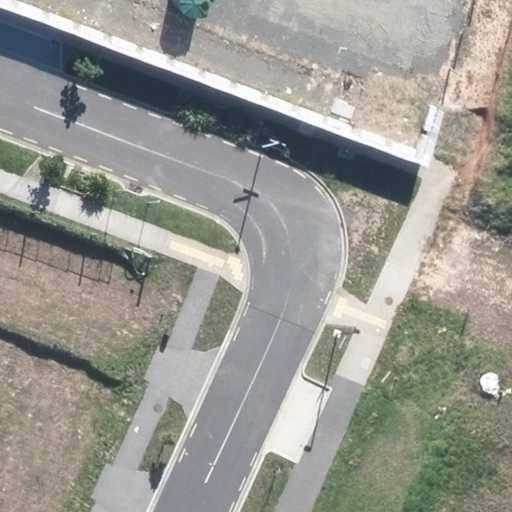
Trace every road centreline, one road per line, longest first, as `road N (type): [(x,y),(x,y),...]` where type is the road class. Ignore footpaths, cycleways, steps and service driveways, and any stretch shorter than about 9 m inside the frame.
road 1 (residential): [(272,195),(296,233),(293,289),(198,511)]
road 2 (residential): [(272,195),(0,93)]
